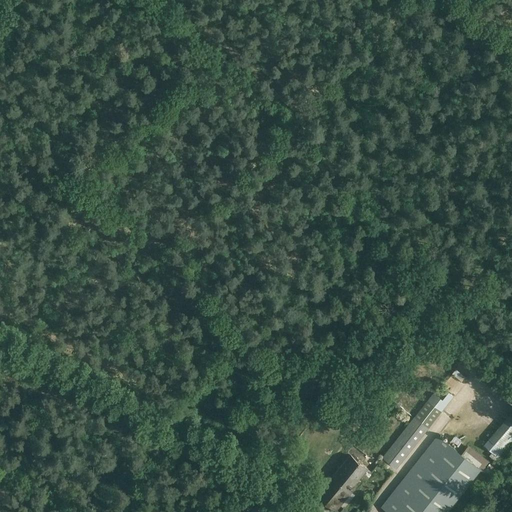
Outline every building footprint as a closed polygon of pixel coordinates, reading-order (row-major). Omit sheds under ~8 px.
[(511,389),(467,356),(462,363),(511,399),(511,389)] [(463,375),(468,370),(458,361),(453,366),(463,375)] [(383,457),(397,468),(439,414),(426,404),(415,417),(383,457)] [(511,411),(485,444),(498,455),(511,438),(511,411)] [(457,428),(452,433),(458,439),(463,434),(457,428)] [(446,511),(480,469),(439,436),(383,507),(389,511),(446,511)] [(479,461),(487,452),(469,437),(462,447),(479,461)] [(351,455),(318,495),(334,508),(338,503),(340,505),(351,491),(349,490),(367,468),(351,455)]
